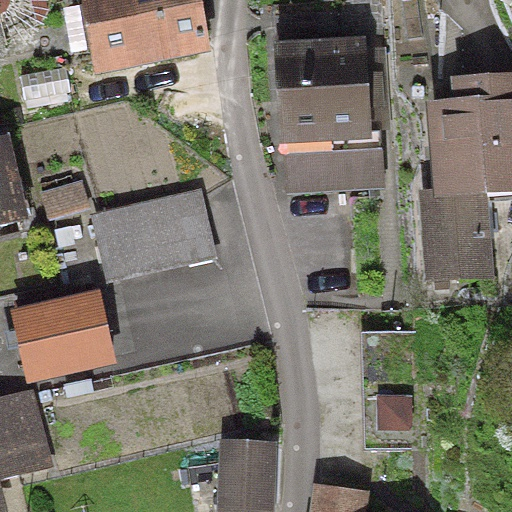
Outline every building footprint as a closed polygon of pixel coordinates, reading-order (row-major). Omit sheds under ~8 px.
[(202,0),(82,0),(97,73),(213,50),(202,0)] [(367,36),(276,42),(285,194),(386,187),(382,130),(373,130),(367,36)] [(511,72),(452,76),(453,98),(427,100),(433,189),(420,190),(426,282),(496,278),(490,193),(511,191),(511,72)] [(10,132),(0,134),(0,226),(31,220),(10,132)] [(83,179),(41,191),(49,218),(91,207),(83,179)] [(202,189),(91,214),(107,283),(218,258),(202,189)] [(100,289),(11,310),(27,382),(117,362),(100,289)] [(0,511),(8,511),(0,480),(54,467),(35,389),(0,396),(0,511)] [(412,395),(378,395),(378,430),(411,431),(412,395)] [(274,511),(279,441),(222,437),(217,511),(274,511)] [(315,483),(311,511),(368,511),(372,490),(315,483)]
